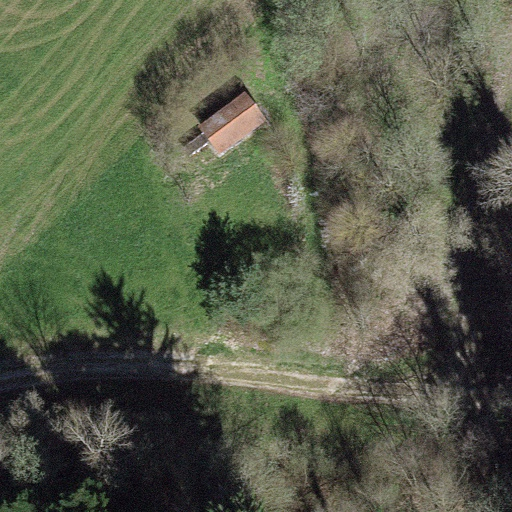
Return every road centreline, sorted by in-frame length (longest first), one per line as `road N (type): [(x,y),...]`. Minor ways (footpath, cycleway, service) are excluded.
road 1 (track): [(0,381),(106,368),(459,393),(511,386)]
road 2 (track): [(511,154),(459,393)]
